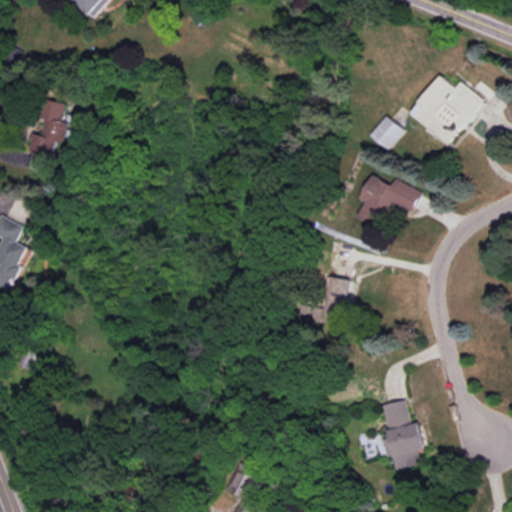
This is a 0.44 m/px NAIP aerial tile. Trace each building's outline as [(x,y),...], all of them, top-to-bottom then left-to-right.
[(76,0),(95,17),(110,0),(76,0)] [(415,113),(452,144),(488,101),(466,82),(461,88),(446,75),(415,113)] [(57,158),(31,152),(35,132),(46,135),(50,115),(44,114),(47,100),(71,105),(68,122),(76,124),(71,144),(61,142),(57,158)] [(410,131),(393,116),(376,135),(393,150),(410,131)] [(360,217),(386,228),(397,204),(416,212),(426,191),(400,180),(398,184),(378,175),(360,217)] [(12,291),(0,284),(0,250),(2,252),(8,239),(0,235),(0,225),(5,215),(30,227),(22,243),(34,249),(25,265),(29,268),(22,282),(18,280),(12,291)] [(343,320),(355,282),(337,277),(326,315),(343,320)] [(426,423),(416,425),(411,400),(388,405),(394,438),(385,440),(392,473),(424,467),(420,452),(431,449),(426,423)] [(232,491),(246,498),(238,511),(250,511),(269,478),(246,466),(232,491)]
